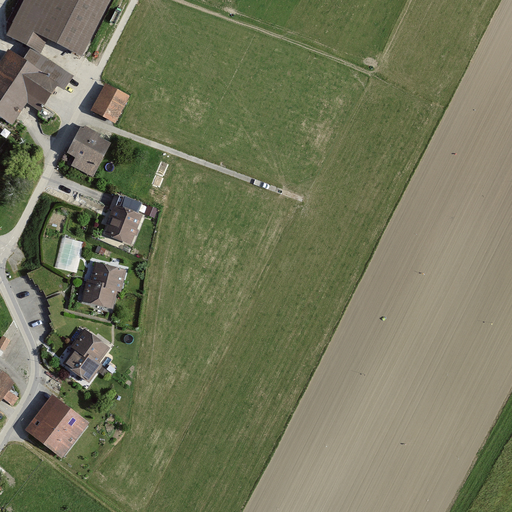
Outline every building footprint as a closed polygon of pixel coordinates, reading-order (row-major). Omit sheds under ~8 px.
[(77,53),(103,0),(29,0),(15,28),(10,25),(6,34),(37,50),(44,37),(77,53)] [(25,62),(12,53),(0,70),(0,117),(10,124),(25,100),(40,110),(58,84),(62,88),(70,76),(33,51),(25,62)] [(127,97),(107,86),(94,111),(114,121),(127,97)] [(100,135),(86,128),(84,133),(82,133),(72,152),(80,156),(75,166),(91,174),(108,143),(98,139),(100,135)] [(137,216),(141,204),(120,196),(115,208),(119,209),(117,210),(108,234),(129,242),(139,216),(137,216)] [(123,271),(97,265),(93,283),(115,289),(119,290),(123,271)] [(38,271),(26,277),(29,283),(31,282),(41,278),(38,271)] [(41,278),(31,282),(35,289),(37,288),(47,284),(43,277),(41,278)] [(47,284),(37,288),(40,294),(42,293),(52,288),(49,282),(47,284)] [(115,289),(93,283),(89,282),(84,300),(111,307),(115,289)] [(52,288),(42,293),(45,299),(58,293),(55,287),(52,288)] [(61,296),(47,303),(50,310),(60,306),(65,304),(61,296)] [(60,306),(50,310),(47,312),(50,319),(60,314),(63,313),(60,306)] [(60,314),(50,319),(47,320),(50,326),(61,322),(63,320),(60,314)] [(61,322),(50,326),(47,328),(50,336),(64,329),(61,322)] [(107,348),(85,332),(74,347),(77,349),(96,363),(107,348)] [(96,363),(77,349),(66,364),(88,380),(99,365),(96,363)] [(0,401),(3,398),(13,405),(18,398),(9,391),(10,389),(0,381),(0,401)] [(58,401),(49,412),(56,417),(53,421),(48,417),(35,435),(53,449),(59,442),(62,445),(81,420),(58,401)]
